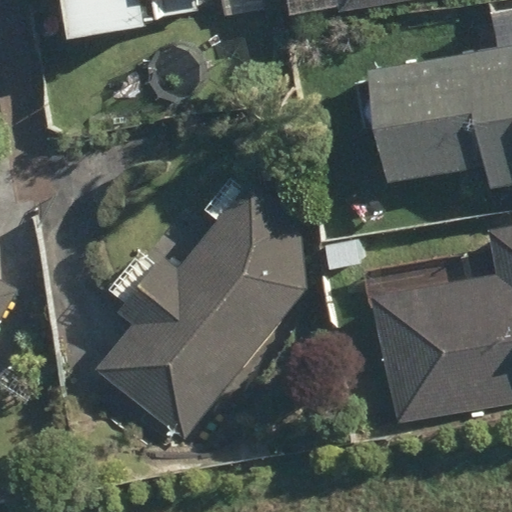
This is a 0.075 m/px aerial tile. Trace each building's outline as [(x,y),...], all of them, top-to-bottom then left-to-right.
[(59,0),(66,35),(142,23),(142,17),(155,16),(153,0),(59,0)] [(222,0),(225,19),(275,9),(273,0),(222,0)] [(337,0),(340,10),(401,0),(337,0)] [(511,3),(497,5),(503,45),(511,43),(511,3)] [(511,184),(511,44),(365,67),(383,181),(486,164),(490,187),(511,184)] [(98,366),(190,438),(309,286),(300,218),(251,179),(181,269),(163,256),(118,313),(132,323),(98,366)] [(378,295),(399,423),(511,404),(511,228),(493,232),(500,275),(378,295)] [(0,321),(19,289),(0,277),(0,321)]
